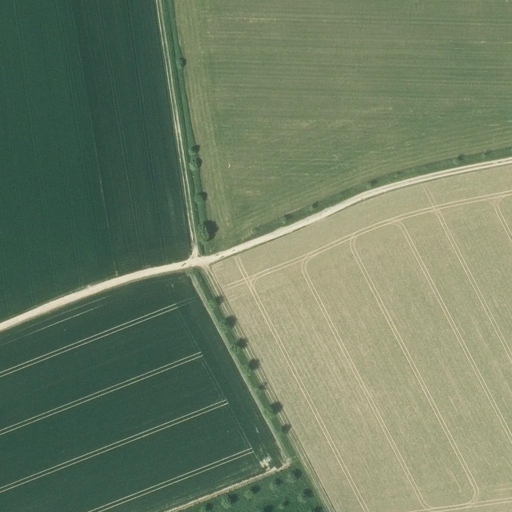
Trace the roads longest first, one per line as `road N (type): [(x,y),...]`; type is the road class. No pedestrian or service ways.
road 1 (track): [(0,329),(442,172),(511,162)]
road 2 (track): [(161,0),(198,260)]
